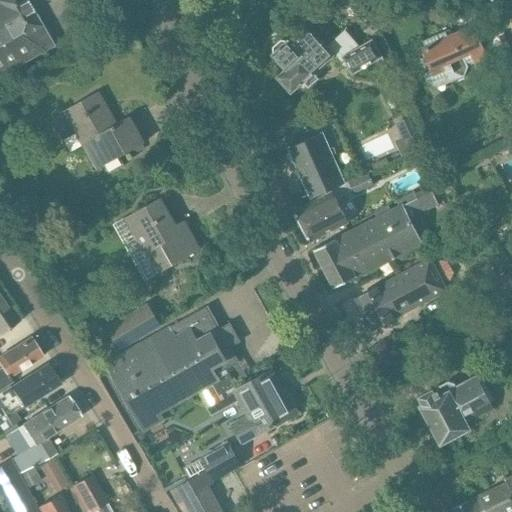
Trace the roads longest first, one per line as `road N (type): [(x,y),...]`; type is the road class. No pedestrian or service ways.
road 1 (tertiary): [(410,479),(198,95),(174,35),(172,0)]
road 2 (unclassified): [(158,511),(0,252)]
